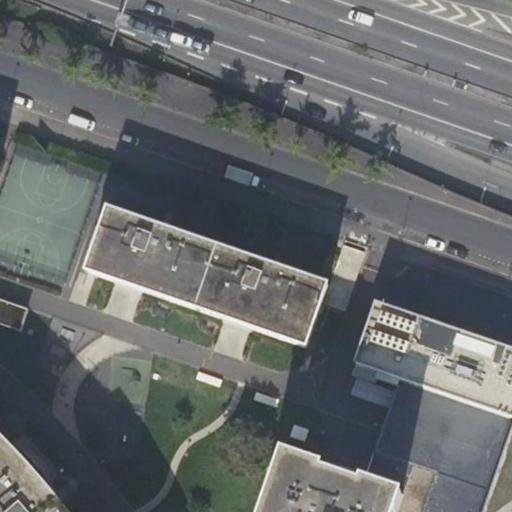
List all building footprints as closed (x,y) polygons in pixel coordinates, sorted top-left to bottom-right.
[(307,352),(330,289),(108,212),(86,274),(128,289),(239,328),(307,352)] [(26,312),(0,302),(0,326),(19,333),(26,312)] [(392,500),(387,511),(511,511),(511,351),(387,307),(384,313),(378,311),(376,317),(370,315),(352,365),(376,374),(374,379),(395,386),(360,487),(392,500)] [(292,425),(288,436),(302,441),(306,430),(292,425)] [(0,511),(65,511),(56,499),(45,486),(36,475),(29,468),(20,457),(10,447),(0,437),(0,511)] [(387,511),(392,500),(360,487),(358,494),(317,479),(320,472),(321,469),(280,455),(259,511),(387,511)] [(343,481),(320,472),(317,479),(358,494),(360,487),(343,481)]
